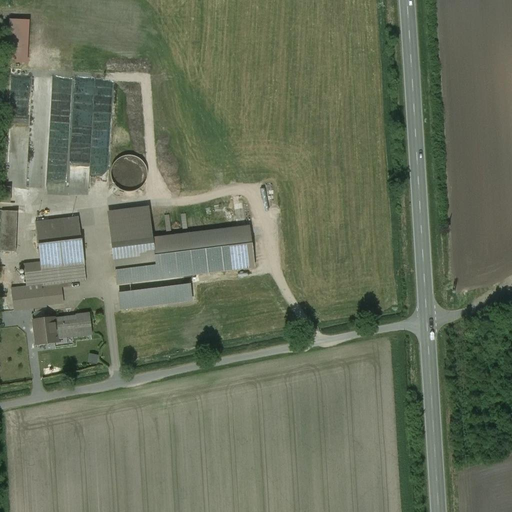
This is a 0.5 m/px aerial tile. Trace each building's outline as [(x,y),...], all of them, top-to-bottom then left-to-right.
[(26,65),(27,21),(11,21),(9,64),(26,65)] [(146,181),(147,174),(146,167),(141,161),(135,158),(128,156),(121,158),(115,162),(112,168),(110,175),(112,182),(116,188),(122,192),(129,193),(136,191),(142,187),(146,181)] [(147,210),(108,214),(117,285),(254,268),(249,227),(150,239),(147,210)] [(17,212),(2,212),(0,252),(16,253),(17,212)] [(78,218),(35,223),(40,263),(23,265),(26,288),(11,289),(14,312),(29,310),(46,308),(46,306),(49,306),(63,304),(60,285),(86,281),(84,266),(81,241),(78,218)] [(189,286),(131,293),(119,294),(121,311),(133,310),(133,309),(191,302),(189,286)] [(76,316),(76,318),(54,320),(54,319),(45,320),(33,321),(36,342),(56,340),(56,338),(63,338),(90,335),(91,335),(89,315),(88,315),(76,316)]
